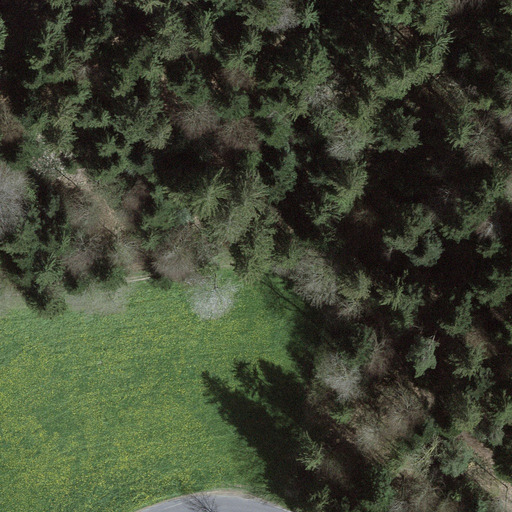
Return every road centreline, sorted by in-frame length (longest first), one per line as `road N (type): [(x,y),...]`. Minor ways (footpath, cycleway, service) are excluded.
road 1 (track): [(365,288),(414,379),(448,420),(511,466)]
road 2 (track): [(365,288),(384,239),(382,170),(395,117)]
